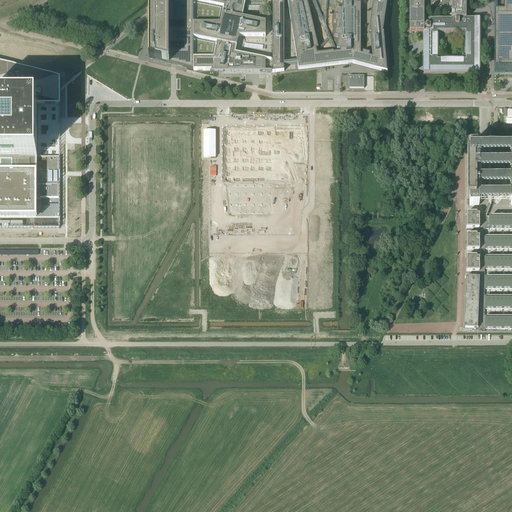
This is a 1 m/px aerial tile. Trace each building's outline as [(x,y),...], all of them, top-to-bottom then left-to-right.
[(149,0),(149,10),(149,59),(174,66),(186,69),(193,71),(211,71),(211,72),(210,72),(210,73),(265,73),(265,59),(235,53),(238,37),(265,37),(265,32),(265,23),(242,18),(245,0),(280,0),(281,3),(272,2),(272,73),(284,71),(284,66),(298,64),(299,69),(352,63),(387,72),(383,34),(382,34),(387,2),(382,1),(381,0),(149,0)] [(504,35),(511,35),(511,0),(503,0),(504,3),(504,11),(504,19),(504,27),(504,35)] [(494,3),(494,11),(504,11),(504,3),(494,3)] [(494,11),(494,19),(504,19),(504,11),(494,11)] [(494,19),(494,27),(504,27),(504,19),(494,19)] [(466,20),(451,20),(424,20),(424,33),(424,40),(424,46),(424,65),(424,74),(426,74),(479,74),(479,32),(479,27),(479,20),(477,20),(466,20)] [(494,27),(494,35),(504,35),(504,27),(494,27)] [(17,35),(0,30),(0,43),(14,47),(17,35)] [(73,63),(76,49),(18,35),(15,47),(21,49),(21,50),(73,63)] [(511,35),(504,35),(494,35),(494,73),(511,72),(511,35)] [(59,156),(38,156),(38,104),(59,104),(59,77),(0,63),(0,217),(38,217),(38,198),(59,198),(59,156)] [(364,76),(349,76),(349,89),(364,89),(364,76)] [(229,132),(229,136),(229,179),(229,187),(231,214),(270,214),(270,187),(286,187),(286,160),(302,160),(299,132),(229,132)] [(489,151),(488,151),(484,151),(479,151),(476,151),(476,148),(468,148),(467,148),(467,155),(467,199),(469,199),(469,202),(469,206),(479,206),(479,202),(484,202),(487,202),(490,202),(508,202),(510,202),(511,202),(511,206),(511,205),(511,151),(491,151),(489,151)] [(480,217),(479,217),(479,216),(477,216),(477,214),(468,214),(467,214),(466,228),(466,229),(479,229),(479,231),(479,235),(467,235),(466,250),(479,250),(481,250),(482,250),(484,250),(485,250),(511,249),(511,237),(485,237),(484,237),(484,230),(511,229),(511,217),(485,217),(480,217)] [(485,257),(484,257),(482,257),(481,257),(479,257),(479,259),(477,259),(477,257),(467,257),(467,271),(466,271),(466,272),(479,272),(479,273),(479,275),(479,277),(479,284),(479,332),(482,332),(481,332),(484,332),(484,330),(511,329),(511,317),(485,317),(484,317),(484,315),(484,313),(484,310),(511,309),(511,297),(485,297),(484,297),(484,293),(484,290),(511,289),(511,277),(485,277),(484,277),(484,273),(484,270),(511,269),(511,257),(485,257)] [(465,323),(465,328),(474,328),(475,278),(476,278),(465,277),(465,278),(467,278),(465,323)]
